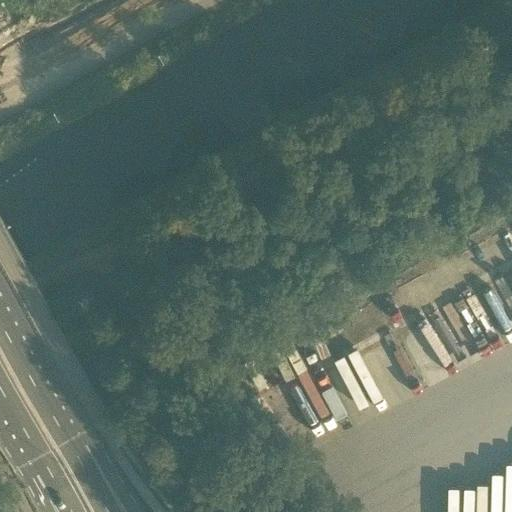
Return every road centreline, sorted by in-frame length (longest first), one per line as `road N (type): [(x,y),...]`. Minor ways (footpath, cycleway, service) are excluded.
road 1 (track): [(0,308),(511,40)]
road 2 (unclassified): [(0,111),(200,0)]
road 3 (primary): [(89,480),(0,316)]
